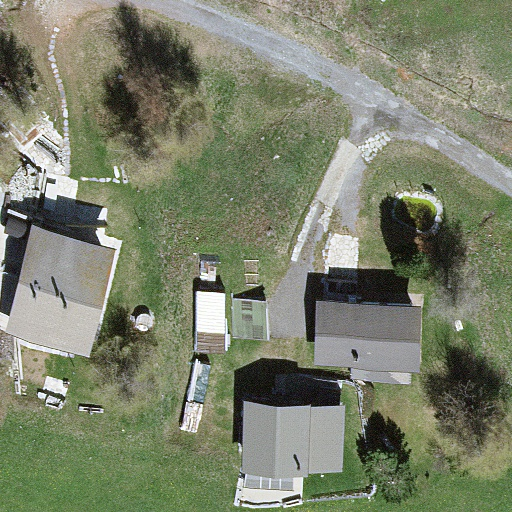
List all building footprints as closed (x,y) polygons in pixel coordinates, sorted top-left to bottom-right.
[(0,118),(23,145),(40,131),(0,85),(0,118)] [(118,237),(34,214),(4,320),(88,343),(118,237)] [(356,277),(357,239),(330,234),(322,249),(323,275),(356,277)] [(224,288),(195,288),(195,347),(224,347),(224,288)] [(421,295),(316,293),(314,359),(350,360),(350,376),(410,377),(410,362),(419,362),(421,295)] [(309,393),(244,392),(242,464),(245,464),(245,483),(292,484),(293,463),(343,465),(344,397),(309,397),(309,393)]
